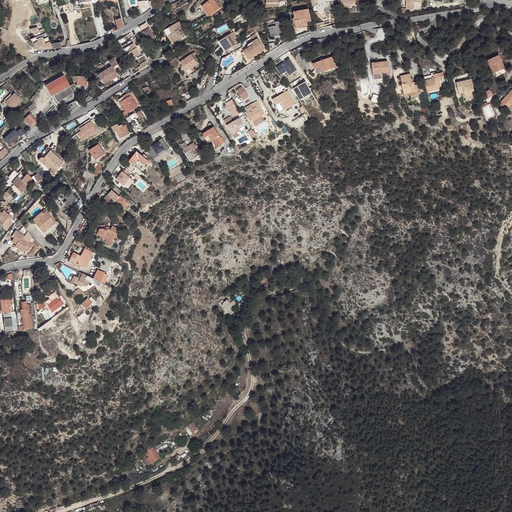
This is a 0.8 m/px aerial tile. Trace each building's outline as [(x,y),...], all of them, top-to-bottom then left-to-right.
[(211,0),(210,0),(200,8),(208,17),(218,9),(211,0)] [(276,0),(263,0),(264,4),(263,4),(263,8),(277,8),(276,0)] [(338,0),(339,1),(338,1),(336,1),(336,5),(339,5),(339,8),(348,9),(348,5),(348,3),(351,3),(354,3),(354,0),(338,0)] [(405,0),(404,7),(412,8),(412,3),(417,4),(417,0),(405,0)] [(320,5),(316,6),(317,13),(333,11),(332,3),(325,4),(325,2),(319,3),(320,5)] [(302,11),(293,13),(295,19),(295,22),(293,22),(294,27),(306,25),(305,23),(310,22),(308,12),(303,13),(302,11)] [(295,22),(295,19),(293,19),(290,20),(293,30),(306,27),(306,25),(294,27),(293,22),(295,22)] [(276,34),(283,32),(281,22),(274,23),(275,27),(268,28),(270,39),(277,37),(276,34)] [(176,24),(170,28),(162,32),(169,45),(185,36),(178,23),(176,24)] [(144,24),(137,28),(140,34),(146,42),(153,38),(148,29),(144,24)] [(36,51),(52,50),(49,45),(46,39),(42,41),(36,28),(28,29),(34,39),(30,41),(36,51)] [(232,33),(220,40),(226,51),(236,45),(231,37),(234,35),(232,33)] [(226,51),(220,40),(218,42),(224,52),(226,51)] [(245,50),(242,52),(246,58),(252,54),(253,56),(263,50),(256,40),(247,46),(245,50)] [(130,41),(120,47),(129,62),(139,56),(130,41)] [(191,58),(189,56),(178,64),(185,73),(196,64),(191,58)] [(496,56),(487,61),(493,74),(494,74),(501,70),(502,70),(496,56)] [(335,68),(333,65),(331,58),(323,61),(319,62),(310,65),(313,71),(319,69),(320,73),(335,68)] [(96,77),(101,85),(109,80),(110,82),(116,77),(111,69),(116,66),(112,59),(107,62),(110,68),(96,77)] [(136,69),(138,72),(147,66),(144,62),(138,65),(139,67),(136,69)] [(386,63),(369,64),(371,80),(378,80),(377,75),(380,75),(380,73),(387,73),(386,63)] [(400,86),(401,91),(406,90),(407,94),(419,91),(418,85),(413,86),(411,80),(410,80),(408,75),(398,78),(400,86)] [(437,75),(422,78),(425,93),(440,90),(437,75)] [(72,81),(76,81),(75,86),(85,87),(85,86),(89,86),(89,83),(85,82),(86,78),(76,77),(70,77),(72,81)] [(57,104),(73,94),(64,78),(46,88),(51,98),(53,97),(57,104)] [(109,80),(101,85),(104,89),(111,84),(110,82),(109,80)] [(469,81),(455,84),(457,93),(462,92),(464,101),(474,99),(469,81)] [(241,102),(247,98),(241,89),(235,92),(241,102)] [(284,111),(294,105),(291,101),(286,91),(284,92),(282,93),(270,100),(274,106),(277,104),(280,103),(284,111)] [(501,110),(504,107),(509,102),(511,105),(511,95),(511,94),(511,93),(509,91),(499,102),(496,105),(501,110)] [(11,97),(4,103),(11,110),(21,102),(14,94),(11,97)] [(2,101),(4,103),(11,97),(9,95),(2,101)] [(135,106),(133,103),(127,95),(117,101),(126,115),(136,108),(135,106)] [(249,107),(244,110),(251,122),(260,117),(258,114),(261,112),(255,102),(251,104),(255,109),(251,112),(249,107)] [(93,109),(94,110),(98,115),(102,113),(98,106),(93,109)] [(29,114),(23,120),(29,127),(30,125),(33,123),(35,121),(29,114)] [(262,121),(260,117),(251,122),(253,126),(262,121)] [(237,119),(225,127),(233,139),(237,137),(233,130),(236,128),(239,132),(244,129),(237,119)] [(96,131),(90,122),(85,126),(78,130),(80,132),(76,135),(80,142),(96,131)] [(84,124),(73,131),(76,135),(80,132),(78,130),(85,126),(84,124)] [(116,125),(111,128),(113,133),(115,132),(118,139),(128,134),(124,126),(121,128),(120,126),(117,127),(116,125)] [(131,130),(135,136),(142,132),(138,125),(131,130)] [(205,144),(210,142),(210,141),(215,149),(223,144),(219,138),(218,139),(212,129),(200,135),(205,144)] [(150,147),(145,150),(153,160),(157,157),(156,155),(166,148),(160,139),(156,142),(157,143),(150,147)] [(182,144),(178,147),(189,163),(199,156),(196,150),(197,149),(195,147),(188,152),(185,149),(186,148),(184,145),(183,145),(182,144)] [(97,145),(88,151),(94,161),(104,155),(97,145)] [(166,148),(156,155),(157,157),(167,149),(166,148)] [(40,164),(41,164),(42,164),(42,163),(43,162),(50,169),(52,167),(56,171),(62,163),(47,150),(38,159),(38,160),(37,161),(37,162),(38,162),(38,163),(39,163),(39,164),(40,164)] [(135,152),(127,163),(139,172),(148,162),(135,152)] [(41,164),(40,164),(52,175),(56,171),(52,167),(50,169),(43,162),(42,163),(42,164),(41,164)] [(97,164),(91,175),(95,177),(101,167),(97,164)] [(31,184),(34,182),(30,179),(26,174),(23,178),(19,175),(18,175),(13,171),(7,178),(8,179),(4,184),(9,188),(12,185),(20,194),(30,183),(31,184)] [(121,173),(115,181),(122,187),(128,180),(121,173)] [(6,190),(1,194),(8,202),(13,197),(6,190)] [(117,197),(111,191),(101,201),(106,206),(109,205),(117,197)] [(70,193),(63,197),(65,201),(63,203),(67,209),(75,203),(74,201),(74,200),(70,193)] [(119,196),(113,202),(117,206),(120,209),(126,204),(123,201),(124,201),(119,196)] [(54,198),(51,200),(56,210),(60,208),(56,201),(57,200),(57,198),(55,199),(54,198)] [(22,210),(24,212),(33,202),(31,200),(22,210)] [(31,221),(35,226),(41,232),(46,228),(47,229),(54,224),(44,210),(31,221)] [(3,211),(0,214),(0,221),(2,224),(0,225),(6,230),(11,225),(8,222),(11,218),(6,214),(3,211)] [(41,232),(35,226),(34,227),(40,235),(42,234),(41,232)] [(98,230),(96,234),(98,235),(98,234),(102,236),(101,238),(105,240),(110,244),(117,232),(115,231),(116,230),(110,227),(109,229),(107,228),(105,227),(104,228),(103,230),(102,230),(98,230)] [(14,237),(13,238),(10,242),(15,245),(14,247),(22,252),(23,250),(27,252),(31,245),(27,243),(27,244),(21,240),(23,237),(14,231),(11,235),(14,237)] [(79,239),(75,237),(71,244),(79,247),(80,243),(79,239)] [(89,252),(83,249),(80,255),(79,255),(79,256),(72,253),(67,262),(75,266),(76,265),(84,269),(88,261),(87,260),(88,258),(90,258),(92,253),(89,252)] [(94,280),(100,283),(102,278),(103,275),(95,272),(91,279),(94,280)] [(87,286),(88,284),(89,283),(85,281),(87,277),(84,275),(79,273),(76,278),(72,276),(70,282),(77,285),(78,282),(82,284),(87,286)] [(77,299),(84,292),(78,287),(71,293),(77,299)] [(53,293),(46,298),(48,300),(44,303),(51,313),(63,305),(59,299),(58,300),(56,298),(57,298),(53,293)] [(94,302),(96,298),(92,293),(89,298),(87,300),(86,298),(80,305),(84,309),(91,302),(93,304),(94,302)] [(10,299),(0,299),(0,305),(1,314),(4,313),(4,315),(4,316),(10,315),(9,305),(11,304),(10,299)] [(226,300),(220,305),(223,309),(229,304),(226,300)] [(22,326),(23,330),(30,329),(28,309),(29,309),(28,304),(25,305),(25,302),(21,302),(22,310),(19,310),(20,316),(21,316),(22,321),(26,320),(26,325),(22,326)] [(4,315),(2,315),(3,327),(11,326),(10,315),(4,316),(4,315)] [(49,320),(36,330),(55,327),(49,320)] [(185,426),(182,428),(183,430),(187,428),(191,433),(196,429),(191,423),(186,427),(185,426)] [(147,451),(145,452),(148,457),(144,459),(147,465),(159,458),(153,447),(147,451)]
